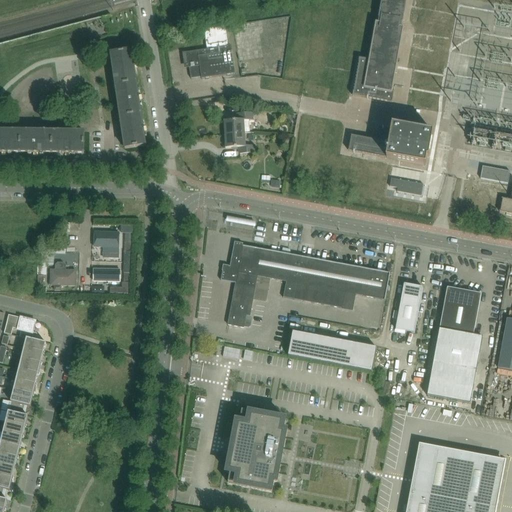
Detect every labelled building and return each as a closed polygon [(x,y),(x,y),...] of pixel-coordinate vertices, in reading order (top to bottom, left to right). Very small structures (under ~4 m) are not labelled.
[(401,28),(406,0),(381,0),(377,23),(375,23),(369,60),(359,59),(352,96),(361,97),(392,103),(393,93),(391,93),(403,28),(401,28)] [(228,46),(225,27),(204,30),(206,50),(183,54),(185,54),(187,65),(188,65),(190,79),(201,78),(201,80),(235,74),(230,46),(228,46)] [(136,83),(133,64),(131,51),(110,54),(115,86),(136,83)] [(141,114),(138,95),(136,83),(115,86),(120,117),(141,114)] [(223,121),(223,122),(225,122),(225,135),(243,134),(249,134),(248,121),(252,121),(252,113),(237,114),(237,120),(226,121),(223,121)] [(146,146),(143,127),(141,114),(120,117),(124,149),(146,146)] [(351,136),(348,151),(379,157),(386,158),(425,166),(427,158),(428,158),(433,133),(392,125),(391,129),(379,127),(376,141),(354,137),(351,136)] [(0,152),(19,153),(20,132),(0,131),(0,152)] [(51,153),(52,132),(20,132),(19,153),(51,153)] [(84,132),(52,132),(51,153),(83,154),(84,132)] [(244,146),(243,134),(225,135),(226,148),(225,148),(239,148),(239,154),(254,153),(254,146),(244,146)] [(482,167),(480,179),(505,184),(507,184),(509,172),(507,172),(482,167)] [(391,179),(389,187),(397,188),(399,180),(391,179)] [(467,179),(461,214),(469,215),(475,180),(467,179)] [(397,188),(397,192),(421,196),(423,185),(399,180),(397,188)] [(511,214),(511,200),(502,199),(499,212),(511,214)] [(122,237),(119,237),(94,236),(93,257),(121,258),(122,237)] [(240,258),(242,246),(243,244),(234,242),(231,259),(233,260),(232,267),(223,265),(222,271),(221,281),(235,284),(255,287),(257,277),(269,279),(286,283),(283,298),(352,311),(356,296),(384,302),(386,287),(389,273),(254,248),(252,248),(250,260),(240,258)] [(65,254),(65,253),(65,246),(53,246),(53,247),(41,247),(41,265),(40,265),(40,267),(37,267),(37,287),(43,287),(43,275),(46,276),(46,265),(49,265),(53,265),(53,254),(65,254)] [(250,260),(252,248),(242,246),(240,258),(250,260)] [(77,266),(65,265),(53,265),(49,265),(49,286),(77,287),(77,266)] [(121,288),(121,270),(121,267),(93,266),(93,287),(121,288)] [(250,316),(253,299),(255,287),(235,284),(228,325),(243,328),(244,327),(247,328),(249,327),(250,319),(249,317),(245,317),(246,316),(250,316)] [(395,330),(414,333),(422,288),(404,284),(395,330)] [(439,329),(473,336),(481,294),(447,288),(439,329)] [(34,323),(39,324),(40,323),(8,315),(4,334),(11,336),(13,328),(20,330),(19,337),(26,339),(35,341),(37,334),(32,333),(34,323)] [(511,320),(507,319),(498,369),(511,371),(511,320)] [(292,332),(288,357),(372,373),(376,348),(292,332)] [(46,344),(35,341),(26,339),(24,350),(43,354),(43,355),(44,355),(44,352),(46,344)] [(41,363),(43,355),(43,354),(24,350),(21,360),(41,365),(42,363),(41,363)] [(39,373),(41,365),(21,360),(19,371),(38,375),(38,376),(39,376),(39,373)] [(36,384),(38,376),(38,375),(19,371),(16,381),(35,386),(36,386),(37,384),(36,384)] [(33,394),(35,386),(16,381),(13,392),(33,396),(34,397),(34,394),(33,394)] [(11,402),(8,412),(21,415),(22,413),(24,408),(23,408),(23,406),(30,407),(33,396),(13,392),(11,402)] [(393,427),(410,429),(412,410),(395,408),(393,427)] [(26,425),(28,417),(21,415),(8,412),(6,423),(25,428),(26,428),(26,425)] [(236,421),(227,473),(230,473),(228,484),(271,492),(273,482),(276,482),(286,431),(283,430),(285,420),(242,412),(240,422),(236,421)] [(413,428),(428,430),(430,413),(415,412),(413,428)] [(23,436),(25,428),(6,423),(3,433),(22,438),(23,438),(24,436),(23,436)] [(487,437),(490,426),(485,424),(482,436),(487,437)] [(20,446),(22,438),(3,433),(0,444),(20,449),(21,449),(21,446),(20,446)] [(18,457),(20,449),(0,444),(0,445),(0,454),(17,459),(18,459),(19,457),(18,457)] [(15,467),(17,459),(0,454),(0,465),(15,470),(16,467),(15,467)] [(13,478),(15,470),(0,465),(0,477),(12,480),(13,480),(13,478)] [(0,498),(0,499),(1,497),(2,497),(3,492),(2,491),(3,489),(9,491),(10,488),(12,480),(0,477),(0,498)] [(495,511),(496,509),(410,493),(406,511),(495,511)]
